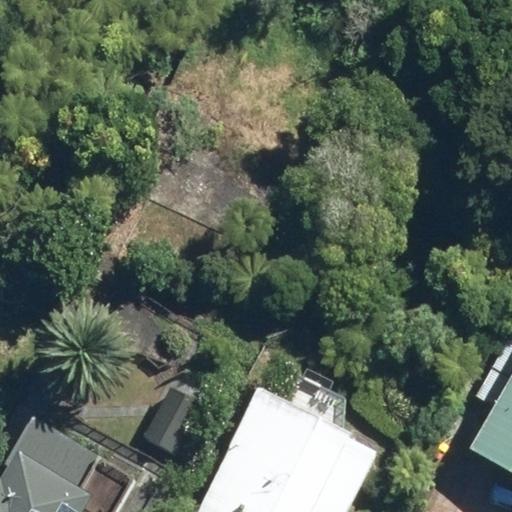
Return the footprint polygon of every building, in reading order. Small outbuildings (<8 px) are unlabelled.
[(127,313),(109,348),(167,378),(185,343),(127,313)] [(511,341),(476,402),(493,412),(467,457),(511,482),(511,341)] [(200,410),(171,395),(145,445),(174,460),(200,410)] [(353,511),(381,461),(258,397),(196,511),(353,511)] [(0,511),(86,511),(91,505),(81,500),(102,464),(31,423),(0,475),(0,511)]
